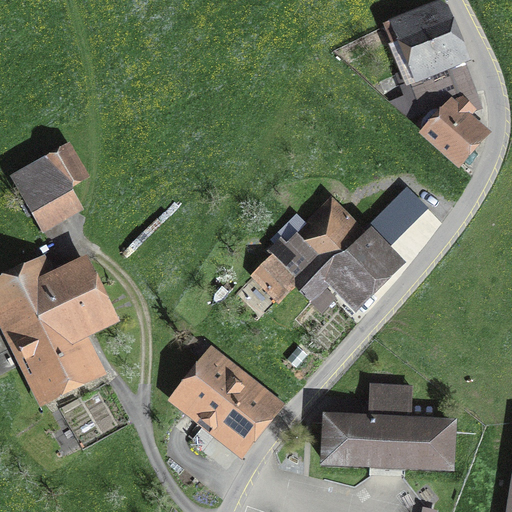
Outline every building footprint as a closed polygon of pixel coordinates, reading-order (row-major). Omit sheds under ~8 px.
[(442,71),(458,64),(464,62),(440,3),(387,25),(410,84),(412,83),(442,71)] [(442,71),(412,83),(423,112),(447,101),(449,105),(470,96),(458,64),(442,71)] [(428,112),(417,126),(458,163),(480,138),(459,119),(463,115),(473,123),(482,113),(479,105),(470,96),(449,105),(445,106),(435,118),(428,112)] [(16,184),(42,229),(76,210),(64,189),(82,179),(68,154),(16,184)] [(333,299),(323,290),(337,277),(359,299),(391,268),(330,204),(307,227),(297,217),(281,233),(291,243),(271,258),(253,276),(279,302),(295,286),(322,310),(333,299)] [(15,327),(48,392),(90,372),(74,341),(114,322),(85,262),(45,282),(37,266),(0,284),(0,304),(12,329),(15,327)] [(215,353),(175,404),(186,412),(189,407),(203,418),(207,412),(243,441),(267,410),(235,384),(242,375),(215,353)] [(371,386),(369,420),(410,422),(411,388),(371,386)] [(452,424),(410,422),(369,420),(326,418),(324,463),(450,469),(452,424)]
